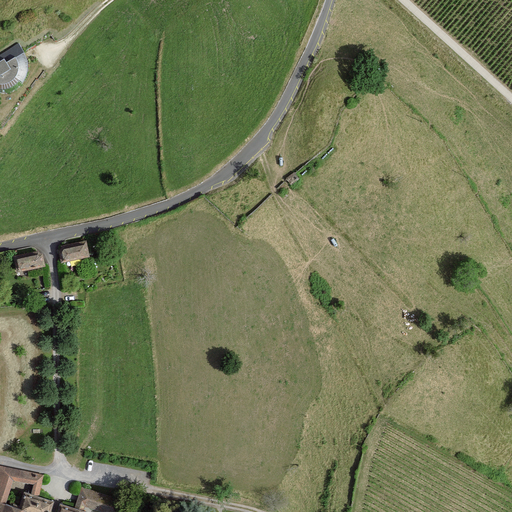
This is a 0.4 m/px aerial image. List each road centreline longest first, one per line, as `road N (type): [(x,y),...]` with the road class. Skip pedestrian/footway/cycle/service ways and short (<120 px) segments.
road 1 (residential): [(329,0),(282,105),(227,172),(178,201),(0,249)]
road 2 (unclassified): [(402,0),(511,97)]
